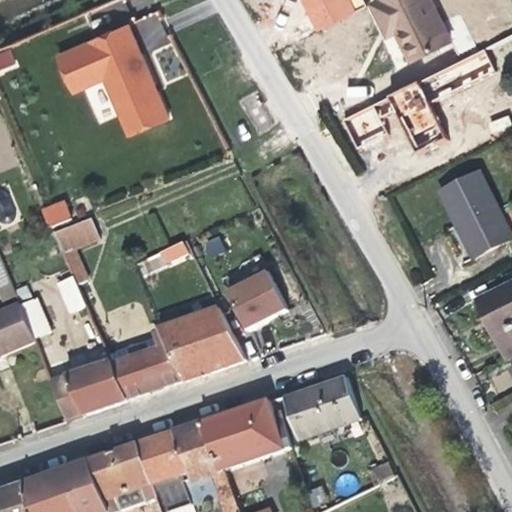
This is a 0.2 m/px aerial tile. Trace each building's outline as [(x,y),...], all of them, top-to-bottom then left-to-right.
[(299,0),(313,32),(366,8),(362,0),(299,0)] [(391,18),(397,31),(412,61),(451,41),(431,0),(381,0),(374,4),(382,23),(391,18)] [(159,13),(137,19),(145,48),(167,43),(159,13)] [(388,35),(397,31),(391,18),(382,23),(388,35)] [(132,23),(52,53),(69,96),(103,83),(124,138),(168,121),(132,23)] [(396,70),(405,66),(393,38),(384,41),(396,70)] [(0,72),(16,67),(10,48),(0,51),(0,72)] [(410,149),(441,139),(423,86),(344,112),(357,154),(388,144),(380,118),(397,112),(410,149)] [(260,101),(248,106),(258,130),(270,125),(260,101)] [(444,194),(476,258),(511,240),(480,176),(444,194)] [(46,226),(71,221),(66,200),(41,205),(46,226)] [(91,223),(55,237),(65,257),(76,252),(100,243),(91,223)] [(218,235),(201,244),(208,259),(226,250),(218,235)] [(189,257),(183,245),(147,262),(153,273),(189,257)] [(76,252),(65,257),(75,280),(78,287),(90,283),(76,252)] [(0,299),(1,302),(16,296),(0,257),(0,299)] [(272,274),(230,293),(250,332),(291,312),(272,274)] [(78,287),(75,280),(61,286),(73,313),(87,308),(78,287)] [(511,284),(478,301),(486,318),(492,315),(502,336),(497,339),(506,360),(511,357),(511,284)] [(35,302),(20,308),(31,335),(47,329),(35,302)] [(0,357),(35,343),(31,335),(20,308),(0,316),(0,357)] [(187,383),(247,362),(221,310),(164,329),(187,383)] [(129,402),(187,383),(164,329),(155,332),(161,350),(149,354),(130,360),(114,366),(129,402)] [(130,360),(149,354),(146,345),(127,351),(130,360)] [(64,368),(69,380),(113,365),(108,353),(64,368)] [(113,365),(69,380),(85,418),(129,402),(114,366),(113,365)] [(69,380),(52,385),(68,423),(85,418),(69,380)] [(348,380),(287,401),(300,441),(362,419),(348,380)] [(277,399),(270,401),(275,416),(282,414),(277,399)] [(270,401),(252,407),(269,458),(293,449),(282,414),(275,416),(270,401)] [(252,407),(205,423),(223,474),(269,458),(252,407)] [(205,423),(175,433),(192,483),(188,485),(195,505),(219,496),(224,511),(237,511),(223,474),(205,423)] [(175,433),(139,446),(160,500),(164,511),(175,511),(195,505),(188,485),(192,483),(175,433)] [(139,446),(91,462),(109,511),(125,511),(160,500),(139,446)] [(109,511),(91,462),(46,478),(57,511),(109,511)] [(378,487),(396,477),(390,465),(372,474),(378,487)] [(339,476),(338,492),(355,493),(356,476),(339,476)] [(57,511),(46,478),(25,485),(33,511),(57,511)] [(33,511),(25,485),(0,493),(0,511),(33,511)] [(305,492),(313,509),(329,502),(322,485),(305,492)]
